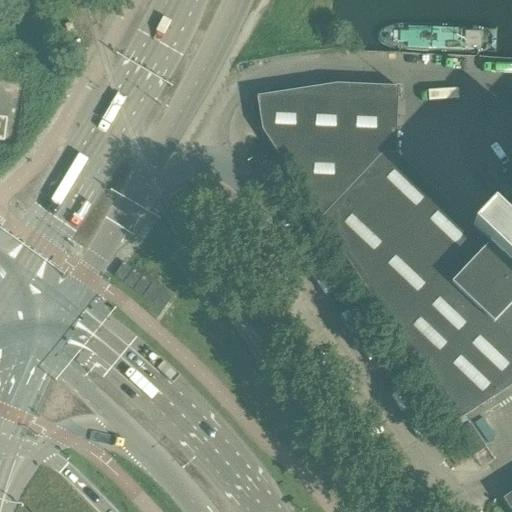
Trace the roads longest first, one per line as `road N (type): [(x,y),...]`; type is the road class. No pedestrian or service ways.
road 1 (unclassified): [(182,0),(14,280)]
road 2 (tertiary): [(263,511),(193,427),(59,312)]
road 3 (unclassified): [(445,486),(291,256)]
road 4 (unclassified): [(134,199),(240,0)]
road 5 (unclassified): [(134,199),(168,168),(217,164),(247,186),(291,256)]
road 6 (tertiary): [(33,351),(147,449)]
road 7 (unclassified): [(59,312),(134,199)]
